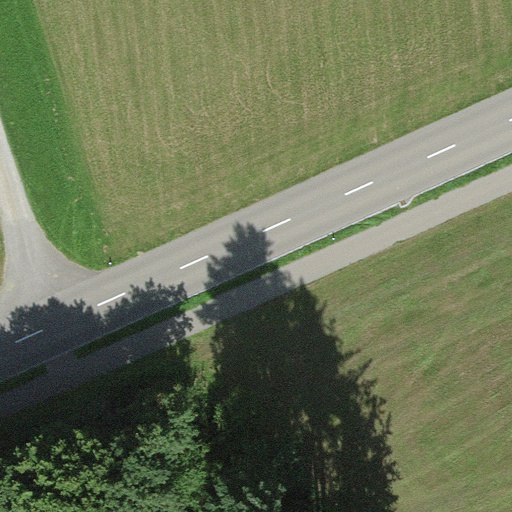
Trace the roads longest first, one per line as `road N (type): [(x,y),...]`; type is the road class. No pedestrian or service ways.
road 1 (tertiary): [(511,121),(0,350)]
road 2 (track): [(0,161),(51,327)]
